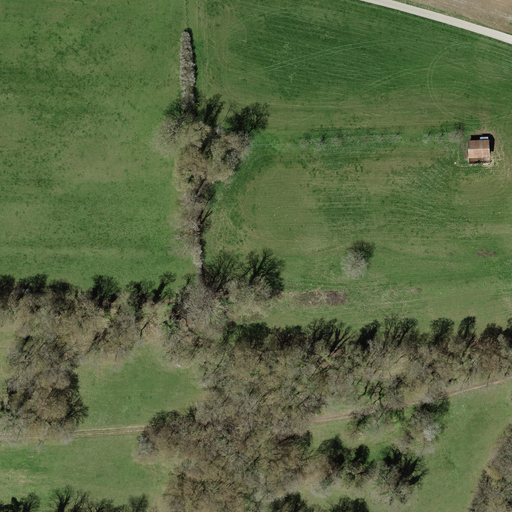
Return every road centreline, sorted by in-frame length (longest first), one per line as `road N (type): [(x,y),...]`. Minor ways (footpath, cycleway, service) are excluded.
road 1 (track): [(0,435),(293,420),(511,378)]
road 2 (unclassified): [(511,40),(373,0)]
